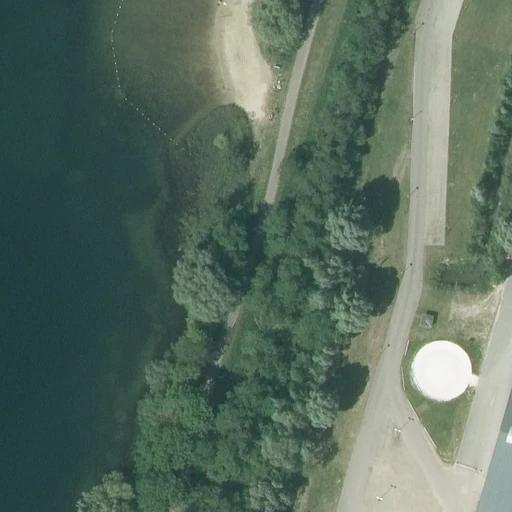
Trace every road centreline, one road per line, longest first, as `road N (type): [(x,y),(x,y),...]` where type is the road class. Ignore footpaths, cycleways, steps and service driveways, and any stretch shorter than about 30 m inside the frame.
road 1 (unclassified): [(435,0),(427,22),(418,268),(347,511)]
road 2 (unknown): [(451,501),(495,364),(511,336)]
